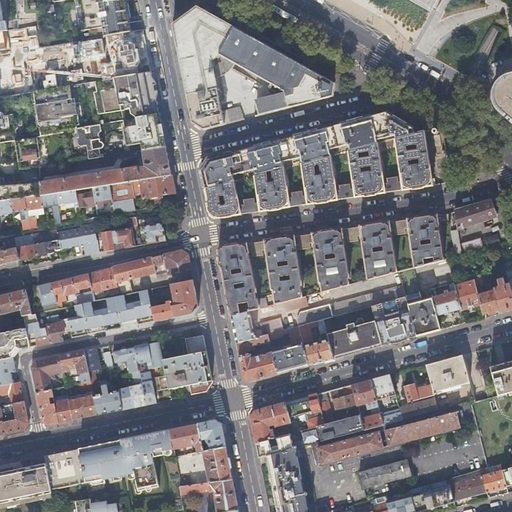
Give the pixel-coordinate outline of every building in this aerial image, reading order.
[(0,0),(0,32),(16,30),(15,0),(0,0)] [(72,0),(78,32),(89,30),(91,39),(107,37),(117,35),(129,33),(127,23),(129,23),(127,14),(125,0),(72,0)] [(415,0),(429,8),(433,0),(415,0)] [(203,132),(224,126),(243,121),(239,107),(221,112),(211,62),(220,56),(284,92),(285,97),(257,105),(256,106),(255,107),(258,117),(259,117),(332,97),(334,85),(260,43),(243,33),(196,8),(171,26),(191,124),(203,132)] [(0,68),(120,49),(117,35),(107,37),(91,39),(58,45),(37,48),(2,54),(0,54),(0,68)] [(0,96),(14,94),(32,91),(68,85),(95,81),(118,77),(150,72),(155,71),(151,53),(150,50),(146,50),(140,51),(142,60),(0,82),(0,96)] [(133,108),(134,113),(140,118),(159,115),(153,85),(150,72),(118,77),(122,104),(127,104),(128,108),(133,108)] [(511,72),(508,74),(505,75),(503,76),(501,77),(500,78),(498,80),(496,82),(495,85),(494,88),(493,91),(494,98),(495,106),(511,121),(511,72)] [(68,85),(32,91),(40,137),(62,133),(62,131),(71,129),(75,128),(73,116),(76,116),(74,104),(71,104),(68,85)] [(333,128),(338,148),(348,146),(349,151),(377,144),(376,140),(393,135),(395,139),(413,135),(412,130),(397,121),(385,114),(358,121),(333,128)] [(130,119),(122,121),(127,146),(128,146),(129,154),(142,151),(165,148),(161,126),(159,115),(140,118),(136,118),(130,119)] [(75,128),(71,129),(73,138),(75,137),(76,143),(76,144),(77,145),(78,146),(79,146),(80,147),(81,146),(86,146),(88,160),(104,157),(103,150),(101,151),(101,148),(102,147),(102,146),(102,144),(101,143),(101,142),(100,142),(99,142),(98,133),(100,130),(99,124),(75,128)] [(309,134),(286,141),(291,161),(299,159),(301,164),(330,156),(329,151),(338,148),(333,128),(309,134)] [(233,182),(205,190),(206,197),(209,213),(213,216),(216,219),(233,216),(250,213),(299,206),(346,198),(394,191),(395,191),(432,185),(423,131),(416,133),(417,134),(413,135),(395,139),(401,182),(398,182),(397,178),(387,179),(387,184),(384,184),(377,144),(349,151),(348,152),(353,189),(350,190),(349,185),(339,186),(339,191),(335,192),(330,156),(301,164),(306,196),(302,197),(301,192),(291,194),(292,198),(288,199),(283,169),(254,177),(258,196),(260,203),(254,204),(253,199),(243,201),(244,206),(238,206),(233,182)] [(438,135),(431,136),(432,147),(440,146),(438,135)] [(28,161),(37,160),(37,159),(39,158),(36,138),(33,138),(28,139),(20,140),(14,141),(17,163),(18,170),(29,169),(28,161)] [(263,147),(239,153),(244,174),(253,171),(254,177),(283,169),(282,163),(291,161),(286,141),(263,147)] [(39,183),(41,196),(56,193),(76,190),(83,189),(85,189),(92,188),(100,187),(109,185),(171,176),(170,170),(165,148),(142,151),(145,166),(146,166),(147,171),(145,172),(144,169),(139,170),(138,168),(39,183)] [(202,177),(205,190),(233,182),(232,177),(244,174),(239,153),(215,159),(208,161),(205,166),(201,171),(202,177)] [(137,211),(145,210),(143,200),(175,194),(173,185),(171,176),(109,185),(112,203),(113,215),(125,213),(137,211)] [(0,202),(10,201),(25,198),(41,196),(39,183),(39,181),(30,181),(2,183),(2,181),(0,181),(0,202)] [(93,193),(95,205),(95,208),(100,207),(104,207),(103,204),(112,203),(109,185),(100,187),(101,192),(93,193)] [(95,205),(93,193),(86,194),(85,189),(83,189),(76,190),(78,203),(79,208),(87,207),(95,205)] [(76,190),(56,193),(58,206),(59,211),(68,209),(79,208),(78,203),(76,190)] [(56,193),(41,196),(43,208),(48,207),(48,210),(50,210),(52,209),(54,225),(60,224),(59,211),(58,206),(56,193)] [(36,228),(35,218),(36,218),(38,218),(38,214),(44,213),(43,208),(41,196),(25,198),(30,229),(36,228)] [(16,212),(19,212),(20,218),(21,220),(23,230),(30,229),(25,198),(10,201),(12,213),(16,212)] [(0,214),(3,214),(12,213),(10,201),(0,202),(0,214)] [(454,211),(458,230),(496,217),(491,201),(474,206),(454,211)] [(223,279),(231,317),(249,312),(267,308),(265,299),(256,301),(255,294),(256,293),(249,261),(248,261),(247,257),(248,257),(248,253),(252,252),(253,257),(263,255),(262,251),(266,250),(266,254),(267,253),(268,257),(267,258),(272,290),(273,290),(276,305),(301,299),(299,286),(300,286),(295,246),(299,245),(300,250),(310,249),(309,244),(314,243),(320,283),(321,283),(323,293),(348,286),(347,279),(348,279),(342,239),(346,238),(347,243),(357,242),(357,237),(361,236),(368,281),(397,273),(391,232),(394,231),(395,236),(406,234),(405,229),(409,229),(415,268),(433,263),(444,260),(436,216),(401,221),(351,229),(304,236),(254,243),(222,248),(218,255),(223,279)] [(137,228),(135,217),(126,219),(127,227),(134,226),(134,229),(137,228)] [(80,229),(83,245),(84,256),(98,253),(93,224),(85,226),(80,227),(80,229)] [(165,242),(162,224),(150,226),(143,227),(146,245),(157,243),(156,237),(161,236),(162,242),(165,242)] [(143,227),(137,228),(140,246),(146,245),(143,227)] [(56,233),(60,250),(71,247),(83,245),(80,229),(56,233)] [(121,231),(116,232),(118,243),(119,250),(125,249),(134,247),(130,229),(121,231)] [(51,231),(31,235),(36,256),(48,253),(60,250),(56,233),(55,231),(51,231)] [(118,243),(116,232),(106,234),(101,234),(104,252),(107,252),(113,251),(112,244),(118,243)] [(502,234),(497,236),(499,244),(505,243),(506,242),(504,234),(502,234)] [(17,237),(13,238),(19,260),(27,258),(36,256),(31,235),(17,237)] [(0,264),(19,260),(13,238),(3,239),(6,251),(3,252),(2,246),(0,246),(0,264)] [(481,239),(462,244),(465,253),(483,248),(481,239)] [(462,256),(460,243),(454,244),(456,257),(462,256)] [(121,267),(111,269),(116,289),(117,294),(118,297),(123,296),(132,294),(129,281),(136,279),(136,277),(155,272),(154,268),(165,265),(167,271),(155,274),(156,280),(190,272),(187,256),(184,254),(181,252),(171,255),(121,267)] [(447,259),(444,260),(433,263),(439,288),(449,286),(454,284),(447,259)] [(40,287),(37,288),(42,308),(54,305),(55,308),(61,306),(60,302),(65,300),(64,297),(79,293),(79,291),(90,288),(92,293),(76,297),(78,306),(91,303),(94,303),(92,295),(116,289),(111,269),(106,271),(87,275),(72,279),(40,287)] [(422,302),(413,269),(399,272),(403,286),(406,298),(417,337),(429,334),(436,332),(441,331),(437,316),(432,299),(422,302)] [(473,280),(474,282),(480,305),(483,315),(496,312),(500,311),(494,289),(490,290),(491,292),(483,294),(481,287),(483,286),(481,277),(473,280)] [(499,287),(494,289),(500,311),(501,314),(508,312),(511,311),(511,294),(508,282),(505,283),(504,279),(497,280),(499,287)] [(462,285),(455,287),(461,310),(461,311),(471,308),(480,305),(474,282),(467,284),(466,281),(461,282),(462,285)] [(149,297),(154,323),(193,315),(198,308),(197,305),(192,282),(171,286),(174,303),(171,304),(170,301),(166,302),(166,305),(159,307),(157,295),(149,297)] [(455,287),(454,284),(449,286),(452,295),(449,296),(448,293),(442,295),(442,298),(436,299),(434,290),(430,291),(432,299),(437,316),(448,313),(461,310),(455,287)] [(406,298),(403,286),(300,313),(297,320),(298,325),(295,325),(296,328),(298,327),(309,324),(316,322),(323,320),(352,312),(371,307),(406,298)] [(0,315),(21,310),(23,317),(31,316),(30,311),(25,291),(11,294),(0,296),(0,315)] [(78,306),(74,307),(76,318),(67,320),(70,332),(71,340),(78,338),(95,335),(112,331),(129,328),(146,324),(154,323),(149,297),(148,291),(138,293),(140,302),(125,305),(123,296),(118,297),(113,298),(105,300),(107,309),(92,312),(91,303),(78,306)] [(308,305),(306,297),(301,299),(276,305),(277,311),(284,309),(285,310),(288,310),(288,311),(308,305)] [(406,298),(371,307),(382,347),(408,340),(413,338),(417,337),(406,298)] [(382,347),(371,307),(352,312),(356,323),(345,326),(346,330),(327,335),(333,360),(352,355),(370,350),(382,347)] [(249,312),(231,317),(232,322),(235,337),(236,344),(268,336),(281,332),(284,331),(280,319),(259,325),(261,331),(254,333),(249,312)] [(27,336),(28,342),(32,341),(35,341),(37,347),(51,344),(46,324),(38,326),(35,315),(31,316),(23,317),(25,329),(27,336)] [(25,329),(23,317),(13,319),(16,331),(25,329)] [(57,318),(46,321),(46,324),(51,344),(62,342),(60,334),(63,333),(70,332),(67,320),(58,322),(57,318)] [(333,360),(327,335),(323,320),(316,322),(322,343),(304,348),(309,367),(316,365),(321,364),(326,362),(333,360)] [(313,339),(309,324),(298,327),(302,342),(313,339)] [(298,327),(296,328),(289,330),(293,346),(272,352),(272,353),(278,375),(294,371),(309,367),(304,348),(302,342),(298,327)] [(0,334),(0,361),(14,359),(14,358),(20,350),(24,350),(29,348),(28,342),(27,336),(25,329),(16,331),(0,334)] [(284,341),(281,332),(268,336),(270,343),(270,344),(284,341)] [(208,361),(203,336),(185,340),(188,356),(162,361),(163,367),(165,374),(165,377),(168,391),(187,388),(189,387),(191,397),(205,394),(212,384),(208,361)] [(268,336),(236,344),(238,353),(243,379),(247,381),(250,383),(264,379),(278,375),(272,353),(254,358),(253,355),(250,356),(250,354),(248,354),(247,352),(255,350),(254,347),(270,343),(268,336)] [(146,345),(134,348),(137,364),(139,373),(146,371),(159,368),(163,367),(162,361),(158,343),(146,345)] [(122,376),(129,375),(131,374),(139,373),(137,364),(134,348),(122,351),(112,353),(114,364),(120,363),(122,376)] [(90,351),(84,352),(88,373),(94,372),(96,372),(99,371),(95,350),(90,351)] [(72,354),(60,357),(63,372),(69,371),(68,367),(76,366),(78,375),(79,375),(81,385),(90,383),(88,373),(84,352),(72,354)] [(112,368),(110,354),(103,355),(106,369),(112,368)] [(444,360),(424,365),(428,381),(430,385),(432,395),(435,395),(434,393),(436,393),(436,394),(439,393),(438,392),(448,389),(448,391),(453,390),(452,388),(468,384),(461,355),(444,360)] [(51,391),(50,382),(55,381),(54,376),(63,374),(63,372),(60,357),(49,359),(46,360),(36,362),(31,369),(33,380),(36,394),(51,391)] [(0,387),(14,385),(12,379),(11,374),(17,373),(14,359),(0,361),(0,387)] [(489,368),(497,395),(507,392),(507,393),(511,392),(511,361),(502,364),(489,368)] [(146,371),(139,373),(146,406),(155,404),(154,396),(155,396),(157,395),(157,393),(168,391),(165,377),(149,380),(148,374),(147,374),(146,371)] [(94,372),(88,373),(90,383),(91,388),(97,387),(94,372)] [(146,406),(139,373),(131,374),(134,388),(117,391),(121,411),(134,409),(146,406)] [(378,378),(369,380),(375,401),(376,401),(381,400),(382,404),(388,403),(387,398),(394,396),(388,375),(378,378)] [(355,385),(351,386),(356,404),(357,406),(366,404),(367,410),(371,409),(373,415),(360,419),(363,431),(382,426),(379,415),(376,401),(375,401),(369,380),(355,385)] [(428,381),(413,385),(403,387),(407,403),(409,402),(409,403),(411,403),(411,402),(432,396),(432,395),(430,385),(428,381)] [(82,393),(85,392),(92,391),(91,388),(90,383),(81,385),(78,385),(79,390),(82,392),(82,393)] [(0,387),(0,397),(9,396),(12,406),(23,403),(22,397),(19,384),(14,385),(0,387)] [(92,392),(93,396),(97,416),(110,413),(121,411),(117,391),(108,393),(106,386),(101,387),(102,394),(95,396),(94,392),(92,392)] [(333,390),(329,391),(334,410),(356,404),(351,386),(339,389),(333,390)] [(51,391),(36,394),(42,421),(48,426),(54,425),(58,424),(54,404),(51,405),(49,399),(53,398),(51,391)] [(324,393),(315,395),(323,425),(332,423),(324,393)] [(301,399),(284,404),(288,419),(304,414),(306,421),(305,421),(308,429),(323,425),(315,395),(301,399)] [(69,401),(73,421),(91,417),(97,416),(93,396),(69,401)] [(398,410),(400,421),(437,411),(433,398),(397,408),(398,410)] [(54,404),(58,424),(70,422),(73,421),(69,401),(57,404),(56,400),(53,400),(54,404)] [(0,435),(0,436),(23,431),(25,428),(28,425),(23,403),(12,406),(0,407),(0,435)] [(250,419),(255,443),(273,438),(271,430),(268,431),(267,427),(273,425),(274,428),(290,423),(288,419),(284,404),(264,409),(254,412),(252,415),(250,419)] [(345,412),(347,419),(359,415),(357,409),(345,412)] [(398,410),(379,415),(382,426),(400,421),(398,410)] [(458,411),(317,448),(321,464),(462,426),(458,411)] [(273,438),(255,443),(256,451),(258,459),(266,457),(295,449),(363,431),(360,419),(359,415),(347,419),(332,423),(323,425),(308,429),(273,438)] [(209,451),(225,448),(224,441),(221,426),(217,424),(214,422),(208,424),(198,426),(201,442),(205,441),(206,444),(207,445),(209,451)] [(198,454),(202,453),(203,453),(201,442),(198,426),(184,429),(170,431),(173,448),(173,450),(196,446),(198,454)] [(102,484),(101,481),(130,475),(133,493),(134,494),(135,495),(136,496),(137,496),(138,496),(139,496),(139,495),(140,494),(141,493),(141,492),(141,491),(158,488),(151,455),(173,450),(173,448),(170,431),(139,438),(129,440),(129,441),(121,443),(121,441),(119,442),(98,446),(84,449),(79,450),(85,484),(90,483),(90,484),(91,485),(92,486),(93,486),(94,486),(102,484)] [(208,484),(232,480),(227,453),(225,448),(209,451),(203,453),(202,453),(208,484)] [(308,511),(295,449),(266,457),(275,502),(277,511),(308,511)] [(62,454),(44,457),(46,465),(51,491),(85,484),(79,450),(62,454)] [(511,456),(511,467),(510,468),(509,463),(499,466),(500,471),(505,487),(507,493),(511,491),(511,451),(511,452),(511,456)] [(179,480),(181,487),(201,485),(200,478),(192,480),(189,467),(198,465),(196,454),(175,458),(179,480)] [(406,460),(358,472),(363,489),(410,476),(406,460)] [(0,503),(51,493),(51,491),(46,465),(19,470),(15,471),(14,468),(0,470),(0,503)] [(485,475),(484,470),(480,471),(482,476),(486,492),(492,490),(505,487),(500,471),(499,466),(495,467),(496,472),(485,475)] [(451,484),(450,479),(447,480),(449,485),(453,501),(465,498),(486,492),(482,476),(451,484)] [(215,505),(216,511),(226,511),(238,510),(237,505),(235,495),(232,480),(208,484),(201,485),(181,487),(179,488),(180,496),(214,492),(215,501),(213,501),(213,505),(215,505)] [(453,501),(449,485),(429,490),(434,507),(442,504),(453,502),(453,501)] [(429,490),(429,489),(410,494),(414,511),(424,509),(434,507),(429,490)] [(414,511),(410,494),(386,501),(388,511),(414,511)] [(87,500),(75,502),(76,510),(74,511),(114,511),(114,507),(107,508),(106,502),(90,504),(89,500),(87,500)] [(388,511),(386,501),(382,502),(376,504),(377,507),(371,508),(372,511),(388,511)]
